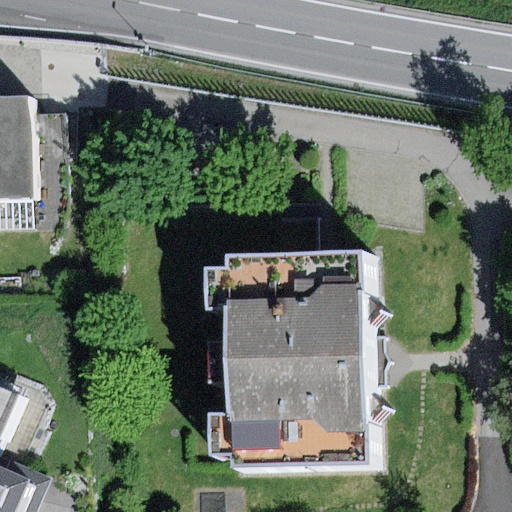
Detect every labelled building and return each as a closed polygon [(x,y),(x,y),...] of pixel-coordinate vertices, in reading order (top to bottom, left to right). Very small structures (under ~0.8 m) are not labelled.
[(29,96),(0,96),(0,197),(33,196),(30,117),(29,96)] [(63,116),(30,117),(33,196),(65,196),(63,116)] [(33,196),(0,197),(0,230),(35,229),(33,196)] [(320,257),(241,259),(242,274),(219,275),(220,317),(242,316),(245,421),(224,422),(225,459),(247,459),(248,474),(381,470),(380,422),(388,412),(379,405),(376,364),(374,325),(383,316),(374,307),(372,256),(320,257)] [(0,451),(26,395),(0,383),(0,511),(14,511),(30,478),(0,464),(0,451)]
